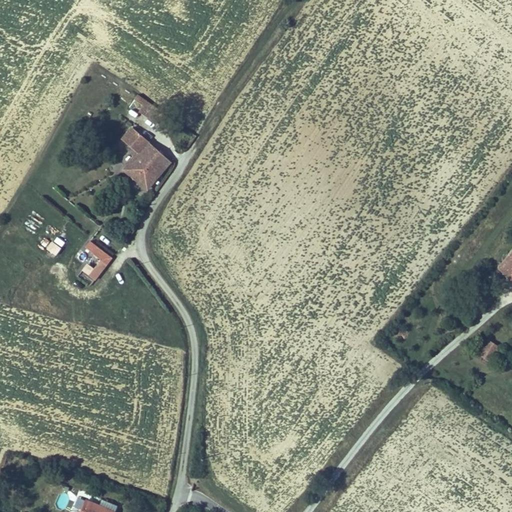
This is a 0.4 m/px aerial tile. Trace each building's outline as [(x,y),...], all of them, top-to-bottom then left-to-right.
[(130,106),(158,123),(165,112),(137,95),(130,106)] [(147,139),(138,132),(128,146),(132,148),(137,152),(147,139)] [(144,161),(156,146),(147,139),(137,152),(132,148),(114,172),(137,189),(153,168),(144,161)] [(153,168),(164,153),(156,146),(144,161),(153,168)] [(40,197),(31,208),(60,230),(69,218),(40,197)] [(42,246),(57,256),(62,248),(47,238),(42,246)] [(91,266),(87,263),(81,271),(95,281),(113,258),(90,241),(83,249),(96,259),(91,266)] [(511,276),(511,264),(501,276),(507,282),(511,276)] [(511,354),(506,349),(493,365),(503,374),(511,362),(511,354)]
